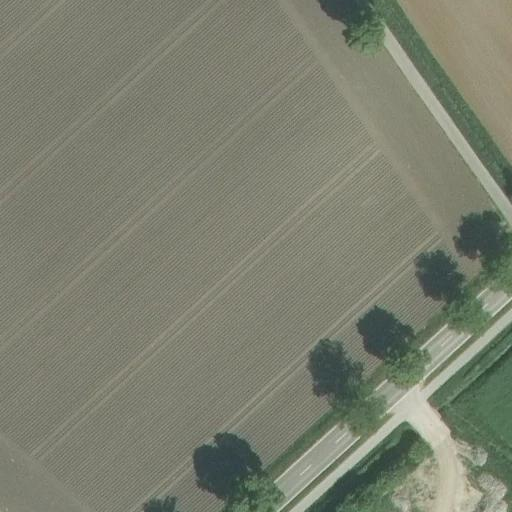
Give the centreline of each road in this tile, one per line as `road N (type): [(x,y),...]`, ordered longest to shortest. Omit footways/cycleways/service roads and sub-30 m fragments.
road 1 (tertiary): [(511,286),(260,511)]
road 2 (unclassified): [(511,213),(363,0)]
